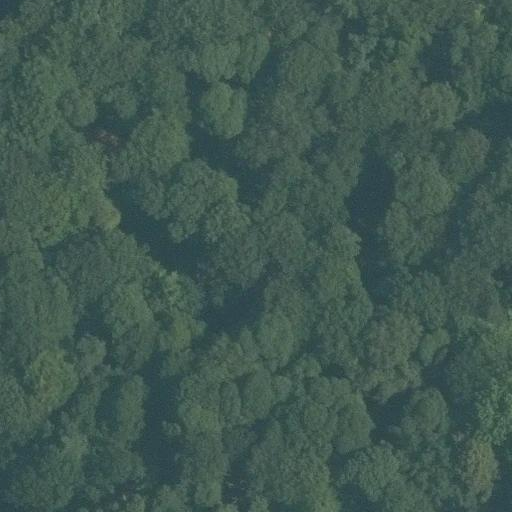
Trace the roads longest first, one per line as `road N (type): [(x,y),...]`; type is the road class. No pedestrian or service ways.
road 1 (track): [(173,355),(397,377),(511,429)]
road 2 (track): [(0,257),(93,217),(173,355)]
road 3 (track): [(93,217),(85,92),(118,0)]
road 4 (track): [(0,332),(59,347),(173,355)]
road 5 (track): [(373,0),(422,40),(511,62)]
